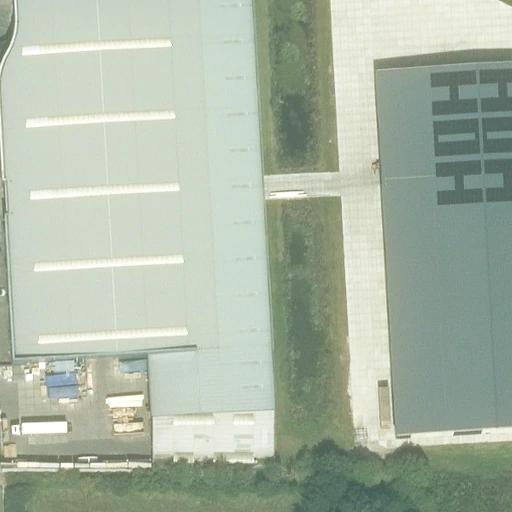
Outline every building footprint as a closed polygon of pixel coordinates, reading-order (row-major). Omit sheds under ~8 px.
[(196,358),(175,0),(115,0),(13,6),(14,25),(14,28),(12,42),(8,55),(2,66),(0,71),(0,168),(1,189),(3,189),(5,222),(3,222),(11,368),(148,361),(196,358)] [(175,0),(196,358),(148,361),(152,412),(273,412),(262,207),(260,175),(249,0),(175,0)] [(511,70),(375,78),(395,441),(511,434),(511,70)] [(83,401),(81,365),(53,367),(55,403),(83,401)] [(273,412),(152,412),(152,474),(274,474),(273,412)]
